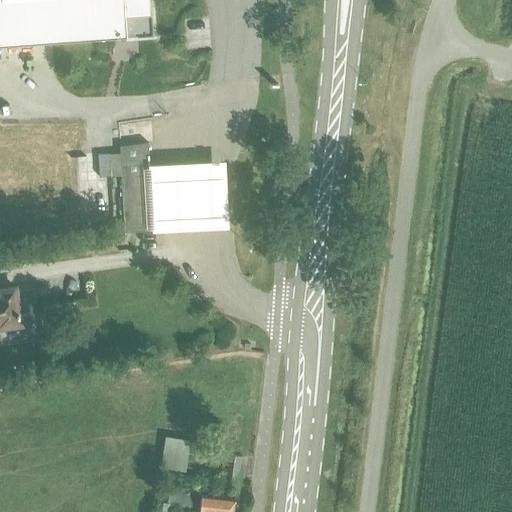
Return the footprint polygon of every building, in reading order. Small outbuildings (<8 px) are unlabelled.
[(0,0),(4,47),(38,44),(126,37),(126,38),(137,37),(152,36),(149,0),(0,0)] [(0,114),(0,126),(36,123),(35,111),(0,114)] [(99,177),(120,176),(124,233),(152,231),(148,142),(119,146),(119,154),(97,155),(99,177)] [(232,144),(150,148),(153,221),(235,218),(232,144)] [(0,290),(0,328),(1,329),(22,326),(17,288),(0,290)] [(184,472),(189,441),(166,437),(161,468),(184,472)] [(223,490),(239,491),(243,457),(227,455),(223,490)] [(234,511),(236,498),(196,493),(195,492),(171,489),(170,502),(164,501),(162,511),(180,511),(181,505),(200,508),(200,511),(234,511)]
